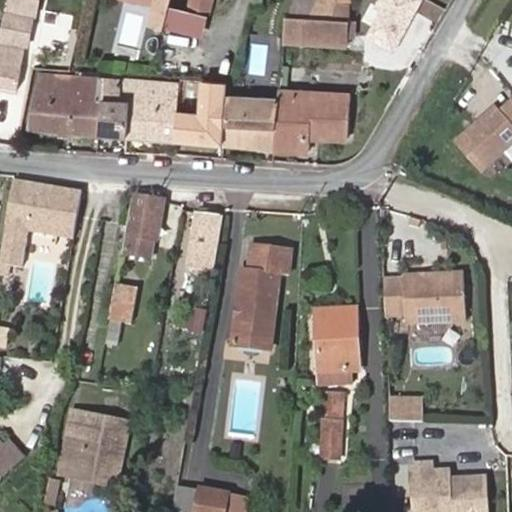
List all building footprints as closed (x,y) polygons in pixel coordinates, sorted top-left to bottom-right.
[(167,20),(172,0),(159,0),(155,16),(167,20)] [(213,14),(216,0),(192,0),(190,9),(213,14)] [(296,0),(292,17),(332,20),(336,0),(296,0)] [(349,0),(336,0),(332,20),(349,21),(349,8),(347,6),(349,0)] [(34,13),(9,8),(2,40),(0,50),(0,86),(17,88),(25,49),(28,49),(34,13)] [(164,33),(167,20),(155,16),(152,30),(164,33)] [(292,17),(287,17),(285,43),(347,46),(349,21),(332,20),(292,17)] [(78,98),(80,76),(40,73),(27,129),(100,135),(104,100),(78,98)] [(107,78),(80,76),(78,98),(104,100),(107,78)] [(128,137),(134,80),(107,78),(104,100),(100,135),(128,137)] [(180,83),(134,80),(128,137),(176,141),(180,83)] [(280,98),(274,151),(310,155),(310,141),(350,143),(351,93),(314,92),(313,92),(281,91),(280,98)] [(225,145),(274,151),(280,98),(231,94),(225,145)] [(483,171),(511,145),(511,101),(503,109),(499,104),(457,141),(483,171)] [(210,116),(195,115),(193,142),(208,143),(210,116)] [(70,240),(79,192),(10,179),(0,234),(0,264),(6,266),(17,268),(24,232),(70,240)] [(154,241),(158,242),(165,201),(136,196),(124,255),(151,259),(154,241)] [(218,268),(225,215),(198,211),(190,264),(218,268)] [(272,312),(275,275),(289,276),(291,255),(262,252),(247,251),(245,272),(239,272),(235,309),(232,344),(268,348),(272,312)] [(465,271),(404,273),(405,277),(406,310),(406,321),(466,319),(465,271)] [(406,310),(405,277),(385,278),(386,311),(406,310)] [(115,285),(108,319),(128,323),(135,289),(115,285)] [(199,336),(207,312),(184,305),(176,328),(199,336)] [(357,308),(317,311),(321,375),(362,373),(357,308)] [(324,457),(341,459),(343,397),(327,397),(324,457)] [(425,424),(426,400),(391,399),(392,422),(425,424)] [(124,425),(79,416),(68,479),(113,487),(124,425)] [(453,444),(487,442),(486,425),(452,427),(453,444)] [(0,474),(20,453),(5,439),(0,443),(0,474)] [(416,461),(417,511),(489,511),(488,477),(452,478),(452,470),(435,470),(435,461),(416,461)] [(53,508),(59,483),(47,480),(41,505),(53,508)] [(179,490),(175,511),(195,511),(199,493),(179,490)] [(199,493),(195,511),(228,511),(231,498),(199,493)] [(245,511),(247,500),(231,498),(228,511),(245,511)]
